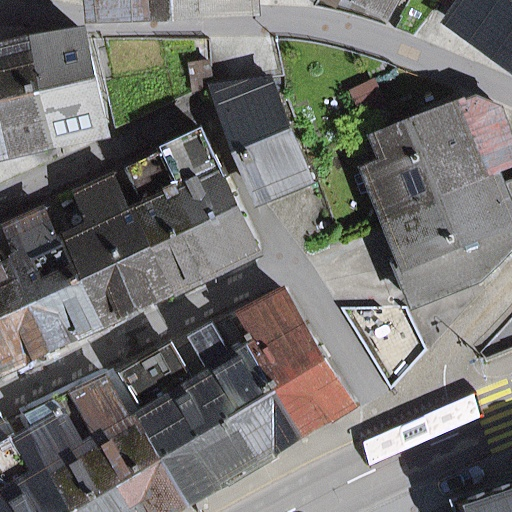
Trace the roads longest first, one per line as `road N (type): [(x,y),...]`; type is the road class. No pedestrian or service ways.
road 1 (residential): [(412,453),(293,266),(0,405)]
road 2 (residential): [(0,10),(135,25),(335,25),(511,93)]
road 3 (residential): [(212,110),(0,202)]
road 4 (residential): [(511,287),(462,338),(447,366),(443,390),(460,432)]
road 5 (primary): [(412,453),(290,511)]
